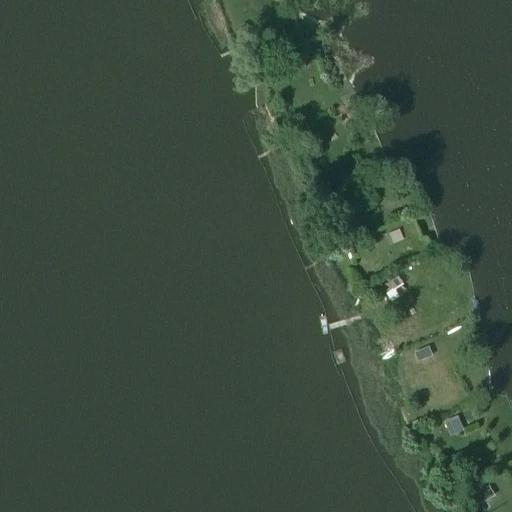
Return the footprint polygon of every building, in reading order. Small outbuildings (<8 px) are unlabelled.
[(306,139),(311,154),(323,149),(318,135),(306,139)] [(390,235),(394,243),(403,239),(399,230),(390,235)] [(403,286),(398,278),(382,288),(391,304),(400,299),(395,291),(403,286)] [(414,355),(418,362),(430,357),(427,350),(414,355)] [(480,407),(469,412),(473,422),(484,417),(480,407)] [(472,494),(476,502),(490,494),(486,486),(472,494)]
